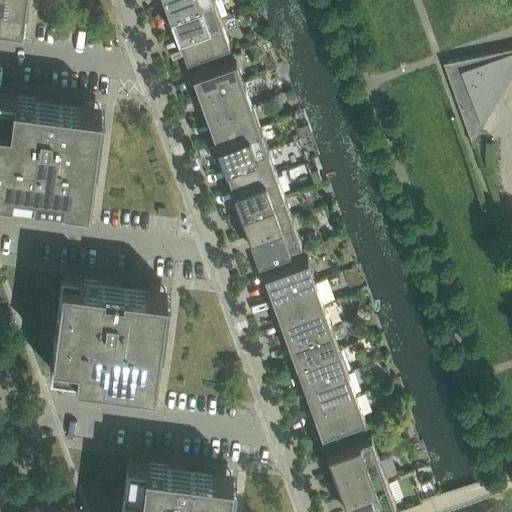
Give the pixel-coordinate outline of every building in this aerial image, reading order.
[(0,0),(0,11),(23,15),(24,0),(0,0)] [(198,0),(166,0),(170,10),(198,0)] [(222,17),(215,0),(198,0),(170,10),(178,33),(222,17)] [(230,41),(222,17),(178,33),(187,56),(230,41)] [(471,135),(511,48),(511,46),(444,61),(474,145),(475,144),(471,135)] [(245,80),(236,57),(193,73),(201,96),(245,80)] [(253,103),(245,80),(201,96),(209,119),(253,103)] [(98,157),(104,105),(84,102),(0,91),(0,186),(89,198),(94,156),(98,157)] [(261,126),(253,103),(209,119),(218,141),(261,126)] [(269,148),(261,126),(218,141),(226,164),(269,148)] [(277,171),(269,148),(226,164),(234,186),(277,171)] [(285,193),(277,171),(234,186),(242,209),(285,193)] [(293,216),(285,193),(242,209),(250,232),(293,216)] [(302,239),(293,216),(250,232),(259,255),(302,239)] [(316,279),(308,256),(264,271),(273,295),(316,279)] [(164,340),(171,288),(63,274),(50,368),(155,382),(160,339),(164,340)] [(324,302),(316,279),(273,295),(281,318),(324,302)] [(333,325),(324,302),(281,318),(289,340),(333,325)] [(341,347),(333,325),(289,340),(297,363),(341,347)] [(349,370),(341,347),(297,363),(305,385),(349,370)] [(357,392),(349,370),(305,385),(314,408),(357,392)] [(365,416),(357,392),(314,408),(322,431),(365,416)] [(380,456),(371,432),(328,448),(336,471),(380,456)] [(388,478),(380,456),(336,471),(345,494),(388,478)] [(231,511),(236,471),(216,469),(129,457),(121,511),(231,511)] [(367,511),(396,502),(388,478),(345,494),(351,511),(367,511)]
